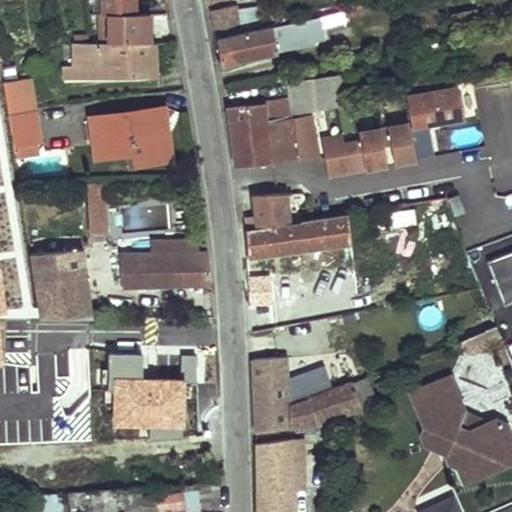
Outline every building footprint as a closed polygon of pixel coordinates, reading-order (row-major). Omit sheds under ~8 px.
[(98,1),(98,17),(102,17),(134,15),(133,0),(91,0),(92,1),(98,1)] [(216,37),(243,32),(238,4),(211,9),(216,37)] [(216,37),(220,64),(313,45),(313,40),(323,39),(322,27),(350,22),(347,10),(243,32),(216,37)] [(102,17),(103,44),(149,43),(148,15),(134,15),(102,17)] [(153,75),(152,43),(149,43),(103,44),(72,45),(72,65),(61,66),(62,78),(153,75)] [(266,116),(352,100),(347,75),(288,83),(290,100),(227,107),(236,166),(238,166),(271,162),(267,121),(266,118),(266,116)] [(29,76),(1,81),(6,112),(11,144),(39,140),(29,76)] [(462,119),(456,88),(405,97),(411,128),(462,119)] [(162,108),(86,120),(92,159),(128,154),(130,166),(163,160),(160,140),(155,140),(153,128),(165,125),(162,108)] [(313,111),(266,118),(267,121),(271,162),(320,154),(313,111)] [(407,123),(387,126),(392,163),(413,159),(407,123)] [(160,140),(163,160),(170,159),(165,125),(153,128),(155,140),(160,140)] [(342,133),(321,136),(326,173),(341,171),(341,165),(363,162),(363,168),(384,164),(379,127),(358,131),(359,139),(344,142),(342,133)] [(358,131),(342,133),(344,142),(359,139),(358,131)] [(363,162),(341,165),(341,171),(363,168),(363,162)] [(286,193),(252,194),(255,215),(256,227),(288,222),(286,193)] [(458,194),(447,198),(453,216),(465,212),(458,194)] [(106,233),(105,207),(89,208),(90,233),(106,233)] [(245,231),(246,256),(347,241),(343,213),(287,222),(287,225),(245,231)] [(247,229),(256,227),(255,215),(245,216),(247,229)] [(511,239),(466,257),(491,323),(502,320),(490,289),(511,280),(511,239)] [(77,250),(29,255),(38,317),(84,319),(77,250)] [(207,253),(119,255),(120,286),(210,283),(207,253)] [(495,335),(492,327),(455,341),(458,350),(465,353),(481,347),(485,341),(484,339),(495,335)] [(287,428),(286,405),(285,387),(283,357),(251,360),(255,433),(287,428)] [(286,405),(332,388),(326,370),(285,387),(286,405)] [(445,373),(407,390),(423,424),(419,431),(424,440),(432,443),(438,440),(446,442),(445,448),(449,457),(456,460),(465,456),(488,464),(493,450),(511,440),(511,437),(502,416),(491,412),(464,425),(453,422),(452,418),(459,404),(445,373)] [(286,405),(287,428),(314,423),(373,402),(365,376),(332,388),(286,405)] [(255,443),(256,511),(292,511),(291,439),(255,443)] [(511,440),(493,450),(488,464),(511,453),(511,440)] [(393,444),(370,448),(372,458),(360,460),(363,472),(406,464),(403,451),(394,453),(393,444)] [(465,456),(456,460),(464,475),(488,464),(465,456)] [(186,508),(220,507),(219,485),(185,486),(186,508)] [(123,511),(122,487),(66,490),(68,511),(123,511)] [(158,511),(168,511),(185,508),(181,490),(154,496),(158,511)] [(415,511),(461,511),(454,494),(415,511)]
